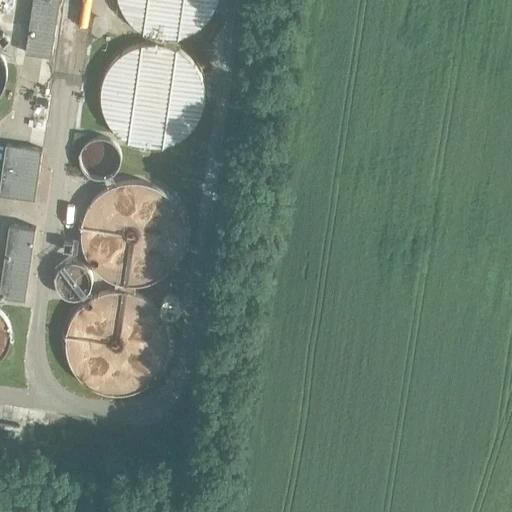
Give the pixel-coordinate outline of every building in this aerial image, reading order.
[(58,0),(32,0),(25,51),(51,54),(58,0)] [(216,0),(119,0),(123,7),(130,18),(139,26),(150,32),(162,35),(174,35),(186,32),(197,26),(206,18),(214,7),(216,0)] [(204,106),(206,93),(204,81),(200,69),(193,58),(183,50),(172,44),(159,41),(146,41),(134,44),(123,50),(113,58),(106,69),(101,81),(100,93),(101,106),(106,118),(113,128),(123,137),(134,143),(146,146),(159,146),(172,143),(183,137),(193,129),(200,118),(204,106)] [(119,163),(120,155),(119,148),(114,141),(108,137),(100,135),(92,137),(86,141),(81,148),(80,155),(81,163),(86,170),(92,174),(100,176),(108,174),(114,170),(119,163)] [(0,178),(0,192),(35,197),(42,147),(5,142),(0,178)] [(183,244),(185,231),(183,219),(179,207),(172,197),(163,189),(151,183),(139,180),(127,180),(115,183),(104,189),(94,197),(87,207),(83,219),(81,231),(83,244),(87,255),(94,265),(104,274),(115,279),(127,282),(139,283),(151,280),(163,274),(172,265),(179,255),(183,244)] [(0,292),(26,296),(36,225),(9,222),(0,287),(0,292)] [(92,286),(93,279),(92,272),(88,265),(82,261),(74,260),(67,261),(61,266),(57,272),(56,279),(57,286),(61,292),(67,296),(74,297),(82,296),(88,292),(92,286)] [(166,352),(168,340),(166,327),(162,316),(155,305),(146,297),(135,291),(123,289),(110,288),(98,291),(87,297),(78,305),(71,316),(67,327),(65,340),(67,352),(71,363),(78,374),(87,382),(98,388),(110,391),(123,391),(135,388),(146,382),(155,374),(162,363),(166,352)] [(181,308),(182,303),(181,297),(177,294),(172,292),(167,294),(163,297),(161,303),(163,308),(167,312),(172,313),(177,312),(181,308)] [(10,343),(11,333),(10,324),(5,315),(0,309),(0,356),(5,351),(10,343)]
